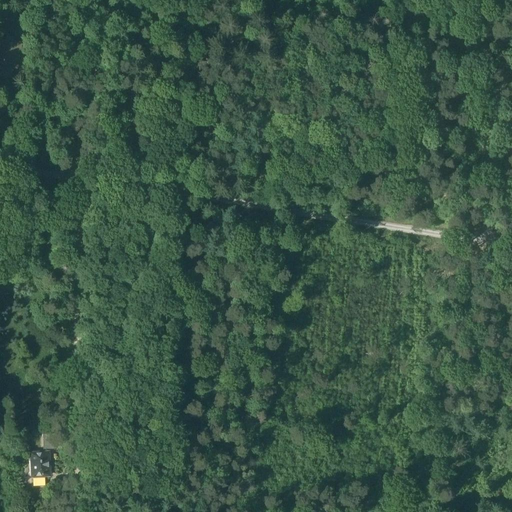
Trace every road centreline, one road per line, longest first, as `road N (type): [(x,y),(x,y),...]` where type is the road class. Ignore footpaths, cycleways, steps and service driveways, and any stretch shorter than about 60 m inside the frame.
road 1 (track): [(511,243),(81,179)]
road 2 (track): [(81,179),(75,511)]
road 3 (track): [(107,0),(81,179)]
